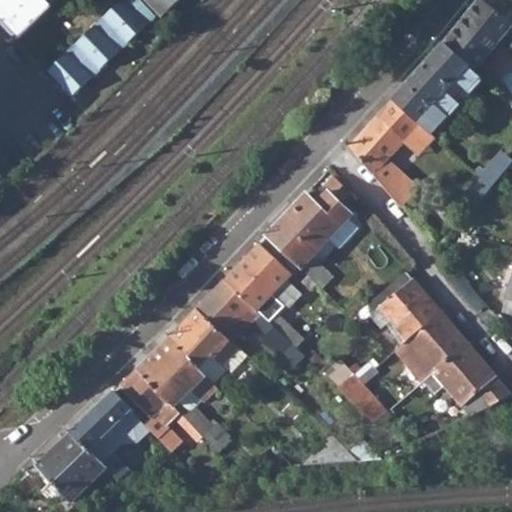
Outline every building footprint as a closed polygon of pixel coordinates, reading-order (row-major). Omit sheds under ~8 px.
[(50,6),(43,0),(0,0),(0,19),(17,38),(50,6)] [(121,0),(48,70),(73,96),(158,15),(144,0),(121,0)] [(144,0),(158,15),(159,16),(176,0),(144,0)] [(468,65),(473,70),(511,23),(483,0),(478,0),(442,43),(468,65)] [(418,123),(429,133),(481,77),(473,70),(468,65),(442,43),(392,100),(418,123)] [(386,159),(418,123),(392,100),(350,147),(400,205),(411,193),(385,170),(391,163),(386,159)] [(480,178),(489,187),(502,172),(492,164),(480,178)] [(457,199),(470,210),(471,208),(489,187),(480,178),(477,176),(457,199)] [(330,191),(341,201),(351,191),(336,178),(315,199),(319,203),(330,191)] [(282,251),(323,289),(332,279),(312,259),(353,213),(341,201),(330,191),(319,203),(315,199),(307,193),(266,236),(282,251)] [(454,229),(465,232),(481,216),(471,208),(470,210),(454,229)] [(437,248),(444,257),(465,232),(454,229),(437,248)] [(275,258),(282,251),(266,236),(224,280),(258,312),(260,314),(289,342),(295,348),(302,341),(275,316),(281,308),(270,297),(292,273),(275,258)] [(447,277),(461,292),(469,286),(456,270),(447,277)] [(389,321),(407,341),(440,311),(405,271),(358,313),(364,320),(368,315),(379,328),(389,321)] [(231,342),(258,312),(224,280),(196,310),(231,342)] [(200,367),(213,353),(216,356),(223,363),(238,349),(231,342),(196,310),(171,336),(200,367)] [(395,351),(423,381),(468,343),(440,311),(407,341),(395,351)] [(289,342),(260,314),(254,321),(283,348),(289,342)] [(193,427),(205,439),(218,452),(232,439),(218,424),(211,430),(188,407),(179,402),(192,389),(205,403),(220,388),(214,382),(210,378),(207,374),(202,370),(200,367),(171,336),(136,370),(193,427)] [(445,385),(471,416),(511,393),(468,343),(423,381),(435,393),(445,385)] [(223,363),(216,356),(213,353),(200,367),(202,370),(207,374),(210,378),(214,382),(228,369),(223,363)] [(339,389),(354,376),(339,359),(323,374),(339,389)] [(339,389),(349,399),(364,385),(378,372),(369,362),(354,376),(339,389)] [(190,432),(193,427),(136,370),(119,386),(152,418),(155,415),(167,426),(174,418),(190,432)] [(370,419),(374,423),(387,411),(364,385),(349,399),(370,419)] [(105,468),(118,480),(127,472),(116,461),(119,458),(111,451),(120,443),(107,429),(115,420),(138,442),(150,430),(113,392),(71,432),(105,468)] [(360,428),(366,436),(377,425),(374,423),(370,419),(360,428)] [(159,438),(178,458),(186,449),(167,429),(159,438)] [(37,465),(72,500),(105,468),(71,432),(37,465)] [(318,458),(320,464),(359,461),(348,451),(343,446),(318,458)] [(348,451),(359,461),(369,460),(355,446),(348,451)] [(179,472),(191,484),(203,482),(185,465),(179,472)]
